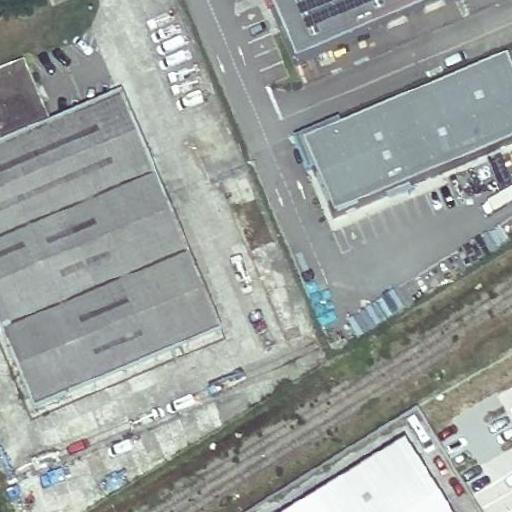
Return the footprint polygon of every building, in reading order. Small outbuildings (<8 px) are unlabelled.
[(265,0),(293,65),(444,0),(265,0)] [(511,80),(503,60),(300,144),(331,217),(511,142),(511,80)] [(0,72),(0,240),(152,177),(118,98),(48,127),(22,64),(0,72)] [(0,336),(32,412),(218,334),(152,177),(0,240),(0,336)] [(441,511),(404,451),(304,511),(441,511)]
